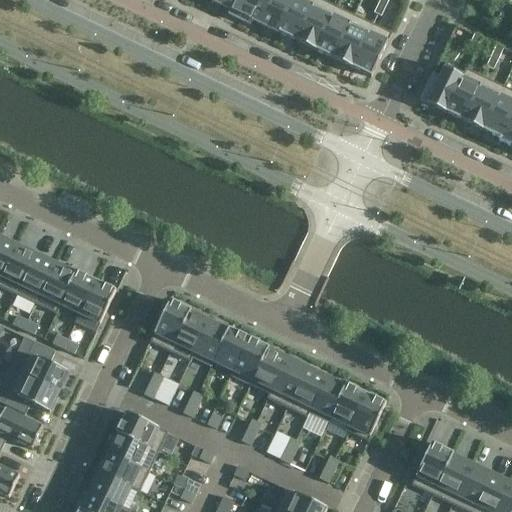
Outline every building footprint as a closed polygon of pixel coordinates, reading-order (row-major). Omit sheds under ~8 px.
[(204,0),(223,9),(226,0),(204,0)] [(239,22),(249,0),(226,0),(223,9),(231,12),(229,17),(239,22)] [(260,26),(272,0),(249,0),(239,22),(250,27),(252,22),(260,26)] [(278,35),(294,0),(272,0),(260,26),(278,35)] [(296,44),(317,0),(294,0),(278,35),(296,44)] [(315,53),(336,9),(317,0),(296,44),(315,53)] [(381,19),(386,8),(379,4),(374,15),(381,19)] [(333,61),(354,18),(336,9),(315,53),(333,61)] [(502,21),(504,20),(504,18),(504,16),(503,15),(501,14),(500,13),(498,14),(497,15),(496,16),(495,18),(495,19),(496,21),(498,22),(499,22),(501,22),(502,21)] [(352,70),(373,26),(354,18),(333,61),(352,70)] [(371,79),(392,36),(373,26),(352,70),(371,79)] [(476,51),(481,40),(474,37),(469,47),(476,51)] [(496,47),(491,58),(498,61),(503,50),(496,47)] [(493,72),(498,61),(491,58),(486,69),(493,72)] [(464,76),(463,75),(445,66),(438,80),(432,77),(419,103),(446,115),(464,76)] [(464,124),(485,80),(465,71),(463,75),(464,76),(446,115),(464,124)] [(482,133),(503,89),(485,80),(464,124),(482,133)] [(511,117),(511,93),(503,89),(482,133),(500,141),(511,117)] [(511,117),(500,141),(508,145),(507,147),(511,149),(511,117)] [(0,280),(16,247),(0,239),(0,280)] [(0,289),(16,297),(35,256),(16,247),(0,280),(0,289)] [(35,307),(55,266),(35,256),(16,297),(35,307)] [(60,308),(75,276),(75,275),(55,266),(35,307),(55,316),(57,317),(61,308),(60,308)] [(77,274),(75,274),(75,275),(75,276),(60,308),(61,308),(79,317),(80,317),(96,283),(77,274)] [(116,293),(96,283),(80,317),(79,317),(75,325),(95,335),(116,293)] [(150,345),(170,355),(189,314),(190,314),(191,313),(187,311),(187,310),(181,308),(170,303),(150,345)] [(190,364),(192,360),(209,323),(205,321),(206,321),(200,318),(200,319),(190,314),(189,314),(170,355),(190,364)] [(27,323),(17,318),(12,327),(23,332),(27,323)] [(38,328),(27,323),(23,332),(34,337),(38,328)] [(192,360),(212,369),(214,365),(213,364),(228,332),(218,327),(213,324),(213,325),(209,323),(192,360)] [(214,365),(232,373),(233,374),(249,340),(238,335),(233,332),(233,333),(228,331),(228,332),(213,364),(214,365)] [(63,351),(67,342),(57,337),(52,346),(63,351)] [(231,378),(250,387),(267,351),(268,351),(269,350),(264,348),(265,347),(259,345),(249,340),(233,374),(232,373),(230,378),(231,378)] [(78,348),(67,342),(63,351),(74,356),(78,348)] [(33,344),(18,375),(59,395),(69,375),(50,366),(55,354),(33,344)] [(269,396),(269,397),(287,360),(283,359),(283,358),(278,356),(268,351),(267,351),(250,387),(269,396)] [(268,401),(287,411),(306,370),(296,365),(296,364),(291,362),(290,362),(287,360),(269,397),(269,396),(267,401),(268,401)] [(287,411),(307,420),(309,416),(308,415),(326,379),(322,377),(317,374),(317,375),(306,370),(287,411)] [(18,375),(3,406),(25,417),(30,406),(49,415),(59,395),(18,375)] [(159,377),(155,375),(150,386),(159,390),(164,380),(159,377)] [(308,415),(309,416),(328,425),(329,425),(331,421),(330,420),(345,388),(335,383),(330,380),(329,381),(326,379),(308,415)] [(159,390),(150,386),(144,397),(153,401),(159,390)] [(331,421),(349,429),(350,430),(366,396),(362,394),(357,391),(356,392),(345,386),(345,388),(330,420),(331,421)] [(189,405),(198,409),(203,398),(199,396),(194,394),(189,405)] [(347,434),(368,444),(386,406),(375,400),(369,397),(369,398),(366,396),(350,430),(349,429),(347,434)] [(183,416),(192,420),(198,409),(189,405),(183,416)] [(0,452),(1,453),(7,440),(32,452),(42,429),(23,420),(0,409),(0,452)] [(158,456),(168,435),(125,415),(115,436),(158,456)] [(207,427),(216,431),(222,421),(213,416),(207,427)] [(247,433),(256,437),(257,434),(261,426),(257,424),(252,422),(247,433)] [(242,444),(251,448),(256,437),(247,433),(242,444)] [(108,456),(148,475),(158,456),(117,437),(108,456)] [(286,451),(295,456),(300,445),(296,443),(291,440),(286,451)] [(411,488),(433,498),(452,457),(453,457),(454,456),(453,455),(449,454),(449,453),(444,451),(431,445),(411,488)] [(281,462),(290,466),(295,456),(286,451),(281,462)] [(0,452),(0,496),(8,500),(19,478),(0,469),(0,454),(1,453),(0,452)] [(204,452),(200,461),(210,466),(214,457),(204,452)] [(131,491),(139,495),(148,475),(108,456),(98,475),(131,491)] [(433,498),(452,507),(472,466),(468,465),(468,464),(463,462),(462,462),(453,457),(452,457),(433,498)] [(325,470),(334,474),(339,464),(330,459),(325,470)] [(452,507),(462,511),(473,511),(491,476),(481,471),(481,470),(475,468),(472,466),(452,507)] [(244,482),(249,474),(238,469),(234,477),(244,482)] [(320,481),(329,485),(334,474),(325,470),(320,481)] [(98,475),(90,494),(122,509),(131,491),(98,475)] [(473,511),(497,511),(511,485),(507,483),(502,480),(501,481),(491,476),(473,511)] [(199,488),(189,483),(185,492),(195,497),(199,488)] [(497,511),(511,511),(511,485),(497,511)] [(275,510),(275,511),(326,511),(327,511),(285,491),(275,510)] [(185,492),(180,501),(191,506),(195,497),(185,492)] [(80,511),(127,511),(122,509),(90,494),(80,511)] [(219,508),(226,511),(230,511),(234,504),(223,499),(219,508)]
